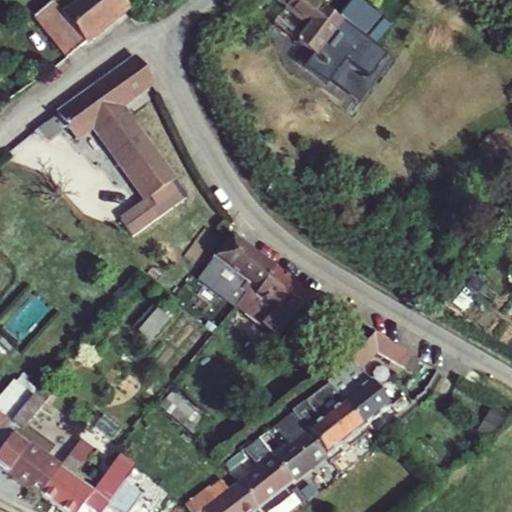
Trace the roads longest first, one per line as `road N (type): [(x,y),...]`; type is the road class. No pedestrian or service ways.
road 1 (residential): [(511,378),(268,227),(224,172),(157,36)]
road 2 (residential): [(157,36),(76,81),(0,143)]
